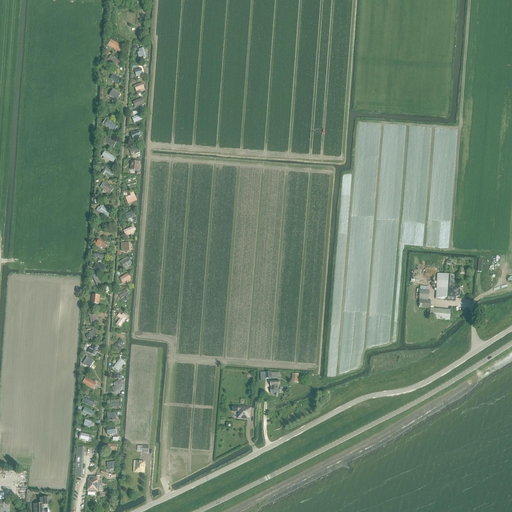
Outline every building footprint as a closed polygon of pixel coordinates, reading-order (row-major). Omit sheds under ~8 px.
[(108,45),(119,52),(122,47),(111,40),(108,45)] [(145,50),(144,47),(140,48),(141,51),(137,52),(139,57),(142,56),(143,59),(147,58),(145,50)] [(119,67),(121,62),(111,56),(107,63),(110,65),(112,63),(119,67)] [(114,83),(119,86),(121,83),(118,81),(120,78),(113,74),(110,79),(115,81),(114,83)] [(140,90),(141,92),(145,90),(142,83),(134,86),(136,91),(140,90)] [(120,94),(113,90),(112,90),(110,94),(109,96),(116,101),(120,94)] [(133,102),(136,107),(144,103),(142,98),(133,102)] [(104,125),(114,131),(117,126),(107,120),(104,125)] [(130,133),(133,140),(141,137),(138,130),(130,133)] [(106,137),(104,141),(113,147),(116,142),(110,138),(109,139),(106,137)] [(102,155),(113,163),(116,158),(105,151),(102,155)] [(139,170),(139,162),(131,162),(130,170),(139,170)] [(113,173),(105,167),(101,173),(104,175),(106,173),(111,176),(113,173)] [(135,178),(126,180),(127,186),(137,184),(135,178)] [(101,188),(110,194),(113,188),(105,183),(103,182),(100,187),(101,188)] [(131,195),(126,197),(128,204),(137,201),(133,192),(130,193),(131,195)] [(99,207),(96,210),(99,212),(100,211),(108,216),(111,212),(103,207),(104,206),(101,205),(99,207)] [(136,216),(133,209),(132,209),(131,210),(131,211),(124,214),(127,219),(136,216)] [(134,233),(133,231),(135,230),(133,227),(123,231),(125,236),(134,233)] [(100,246),(104,249),(108,244),(100,238),(95,245),(99,247),(100,246)] [(129,243),(121,243),(121,251),(129,251),(129,243)] [(131,264),(131,263),(128,258),(120,263),(124,269),(131,264)] [(100,263),(99,265),(96,264),(93,269),(97,271),(98,269),(103,271),(106,265),(100,263)] [(130,279),(131,278),(128,273),(119,278),(123,283),(126,281),(127,283),(131,281),(130,279)] [(96,274),(92,276),(98,288),(102,286),(96,274)] [(437,274),(436,300),(443,300),(456,301),(456,297),(459,297),(460,284),(451,284),(452,275),(437,274)] [(119,295),(121,299),(125,296),(126,297),(129,295),(126,289),(122,291),(123,292),(119,295)] [(91,304),(99,305),(100,296),(92,295),(91,304)] [(419,300),(419,308),(430,309),(431,301),(419,300)] [(450,318),(450,310),(430,309),(429,318),(450,318)] [(117,317),(120,319),(117,324),(120,327),(128,317),(123,314),(122,315),(119,313),(117,317)] [(89,315),(91,325),(97,323),(95,314),(89,315)] [(86,336),(87,339),(92,338),(91,338),(92,341),(96,340),(94,331),(89,332),(90,334),(91,334),(86,336)] [(123,347),(122,346),(125,342),(120,339),(114,347),(120,351),(123,347)] [(90,349),(88,353),(94,356),(97,350),(99,352),(101,348),(94,345),(91,350),(90,349)] [(441,358),(446,365),(460,357),(458,353),(450,358),(448,354),(441,358)] [(83,364),(90,368),(94,361),(87,357),(83,364)] [(116,365),(114,368),(118,371),(123,366),(125,363),(120,359),(116,365)] [(96,384),(86,378),(83,383),(94,389),(96,384)] [(115,386),(112,388),(115,393),(117,392),(117,391),(123,387),(122,386),(123,385),(120,379),(114,383),(115,386)] [(280,381),(270,382),(271,393),(275,393),(275,395),(278,395),(278,393),(280,393),(280,381)] [(82,403),(92,407),(95,401),(84,396),(82,403)] [(232,412),(238,412),(237,419),(247,419),(250,419),(252,407),(233,405),(232,412)] [(85,408),(83,412),(92,416),(94,413),(85,408)] [(409,410),(361,432),(364,439),(371,435),(372,437),(369,439),(371,444),(375,442),(375,441),(401,429),(397,421),(411,415),(409,410)] [(116,420),(116,415),(117,415),(117,416),(122,415),(121,412),(116,412),(116,413),(115,413),(107,413),(107,419),(112,418),(112,420),(116,420)] [(83,426),(90,429),(92,423),(85,420),(83,426)] [(75,475),(80,476),(82,476),(84,448),(77,448),(75,475)] [(145,465),(145,462),(135,461),(134,472),(145,473),(146,465),(145,465)] [(116,462),(107,463),(108,470),(115,469),(115,465),(116,465),(116,462)] [(168,481),(178,479),(176,472),(166,474),(168,481)] [(88,494),(95,494),(95,490),(99,491),(100,479),(90,478),(90,481),(89,481),(88,490),(89,490),(88,494)] [(16,482),(15,491),(25,491),(26,483),(16,482)] [(43,511),(44,507),(49,507),(49,498),(39,498),(40,504),(34,504),(34,509),(36,509),(35,511),(43,511)]
